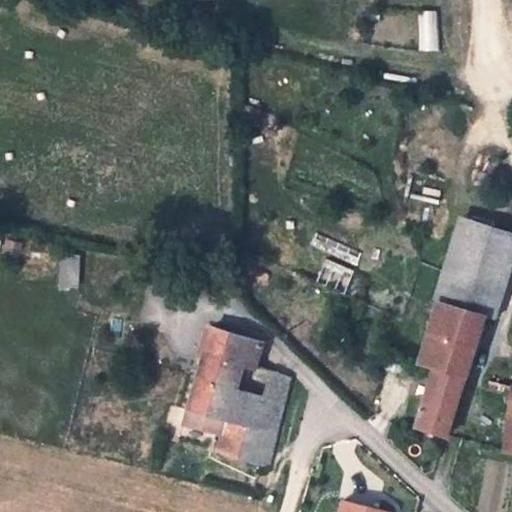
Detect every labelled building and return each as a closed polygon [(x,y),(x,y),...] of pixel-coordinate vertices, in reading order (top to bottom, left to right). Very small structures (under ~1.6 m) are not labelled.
[(259,115),(259,109),(244,105),(241,122),(259,126),(259,115)] [(443,303),(481,315),(493,319),(511,257),(511,235),(469,221),(443,303)] [(424,364),(443,303),(435,301),(418,362),(424,364)] [(432,367),(415,425),(444,435),(481,315),(443,303),(424,364),(432,367)] [(212,328),(207,346),(203,360),(189,405),(188,408),(226,419),(234,388),(235,389),(241,368),(256,363),(262,343),(236,335),(212,328)] [(195,358),(203,360),(207,346),(198,343),(195,358)] [(283,401),(289,378),(288,378),(269,371),(262,396),(283,401)] [(262,396),(235,389),(234,388),(226,419),(253,427),(262,396)] [(267,466),(283,401),(262,396),(253,427),(226,419),(217,451),(267,466)] [(384,511),(342,501),(338,511),(384,511)]
